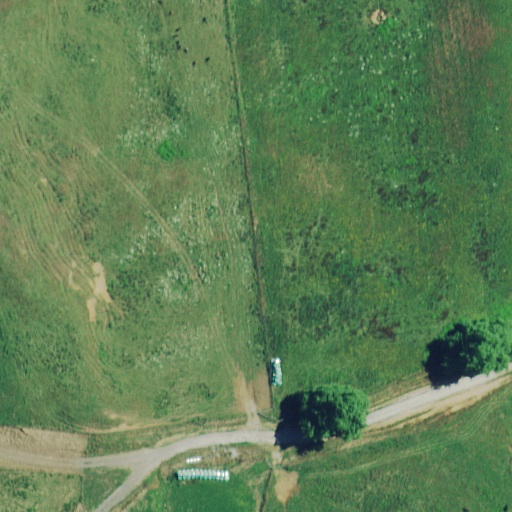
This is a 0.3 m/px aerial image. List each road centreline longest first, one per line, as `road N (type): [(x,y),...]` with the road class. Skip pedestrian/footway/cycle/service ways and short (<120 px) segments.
road 1 (track): [(148,463),(231,436),(337,430),(511,363)]
road 2 (track): [(0,453),(71,465),(148,463)]
